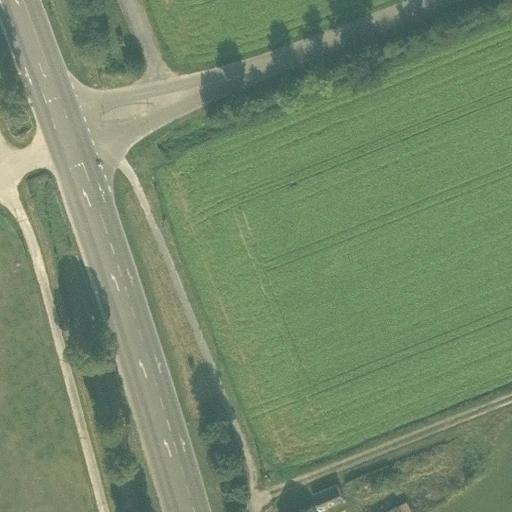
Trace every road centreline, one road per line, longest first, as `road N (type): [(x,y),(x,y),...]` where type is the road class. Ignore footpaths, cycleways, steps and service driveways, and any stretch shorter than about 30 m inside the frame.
road 1 (unclassified): [(438,0),(64,134)]
road 2 (secondary): [(186,511),(64,134)]
road 3 (track): [(257,498),(511,400)]
road 4 (secondary): [(64,134),(14,0)]
